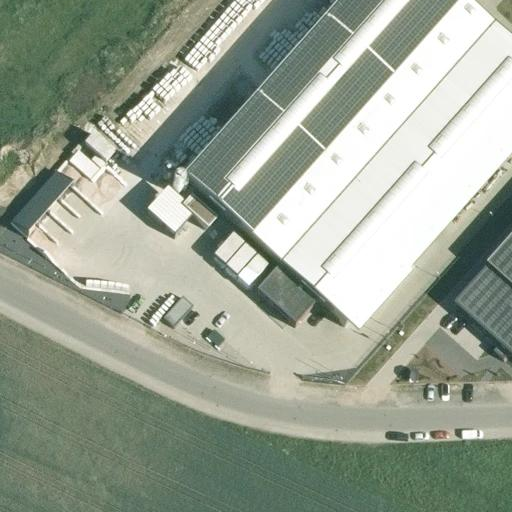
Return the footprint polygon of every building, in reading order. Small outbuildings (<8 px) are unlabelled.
[(511,48),(458,0),(346,0),(182,184),(279,270),(257,294),(295,328),(317,304),(356,339),(511,165),(511,48)] [(16,236),(63,185),(51,174),(4,225),(16,236)] [(184,215),(155,192),(137,215),(166,238),(184,215)] [(511,233),(446,307),(511,366),(511,233)] [(174,328),(190,305),(177,297),(161,320),(174,328)]
